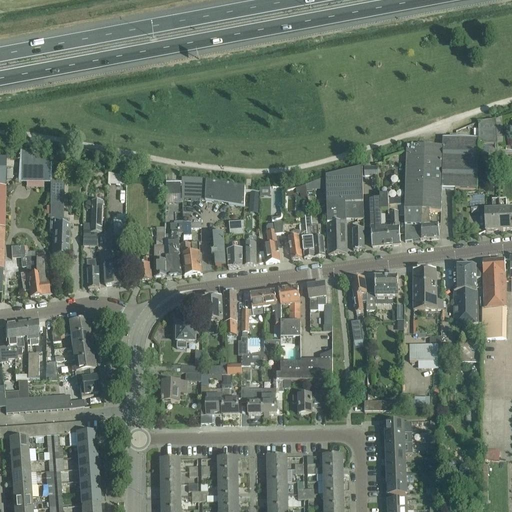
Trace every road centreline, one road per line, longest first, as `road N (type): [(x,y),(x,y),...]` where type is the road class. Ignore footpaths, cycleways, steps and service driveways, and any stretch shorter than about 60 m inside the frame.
road 1 (motorway): [(0,77),(419,0)]
road 2 (secondary): [(143,322),(162,301),(188,290),(511,245)]
road 3 (motorway): [(290,0),(0,54)]
road 4 (residential): [(135,438),(348,435)]
road 5 (residential): [(0,316),(88,303),(143,322)]
